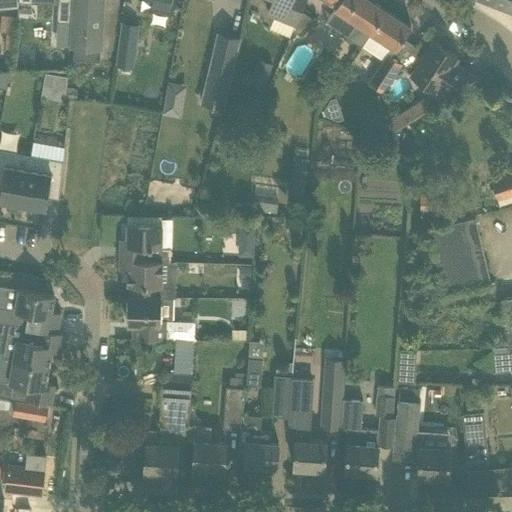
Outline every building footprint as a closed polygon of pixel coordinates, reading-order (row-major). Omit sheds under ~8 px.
[(6,0),(4,31),(15,32),(17,0),(6,0)] [(58,0),(58,3),(57,20),(70,21),(71,0),(58,0)] [(71,0),(70,21),(70,33),(69,47),(102,49),(104,0),(71,0)] [(146,0),(143,18),(169,24),(174,0),(173,0),(146,0)] [(301,10),(304,0),(272,0),(267,13),(294,25),(301,10)] [(362,46),(386,10),(370,0),(321,0),(334,8),(325,22),(362,46)] [(511,0),(482,0),(511,11),(511,0)] [(386,10),(362,46),(383,60),(369,81),(384,91),(403,63),(391,55),(411,26),(386,10)] [(274,16),(270,27),(288,35),(293,25),(274,16)] [(121,22),(115,63),(134,65),(140,24),(121,22)] [(218,34),(202,101),(222,106),(238,39),(218,34)] [(458,57),(432,40),(410,74),(435,91),(437,88),(449,96),(478,77),(455,62),(458,57)] [(0,69),(0,85),(6,87),(9,71),(0,69)] [(47,72),(45,82),(66,86),(68,76),(47,72)] [(168,79),(161,112),(180,116),(186,83),(168,79)] [(21,208),(31,154),(0,148),(0,187),(1,188),(0,192),(0,199),(7,200),(6,206),(21,208)] [(63,160),(31,154),(21,208),(36,211),(37,206),(45,207),(47,196),(59,198),(63,160)] [(294,156),(291,182),(305,183),(308,158),(294,156)] [(364,172),(374,173),(375,165),(365,164),(364,172)] [(498,200),(511,194),(511,172),(491,179),(498,200)] [(445,215),(445,191),(420,192),(421,216),(445,215)] [(252,208),(276,211),(278,199),(253,196),(252,208)] [(491,281),(475,215),(430,225),(444,291),(491,281)] [(0,223),(0,239),(25,242),(26,225),(0,223)] [(162,247),(163,225),(127,224),(127,238),(121,238),(120,259),(172,261),(172,248),(162,247)] [(240,234),(246,240),(255,240),(255,225),(240,225),(240,234)] [(130,285),(130,295),(170,297),(171,285),(163,285),(163,262),(172,262),(172,261),(120,259),(120,270),(129,270),(128,285),(130,285)] [(251,265),(240,264),(239,277),(250,278),(251,265)] [(0,306),(0,321),(57,332),(61,312),(51,310),(54,294),(18,288),(15,309),(0,306)] [(173,297),(170,297),(128,295),(127,313),(134,313),(133,337),(165,337),(165,320),(173,320),(173,297)] [(511,297),(503,298),(507,346),(507,350),(511,350),(511,297)] [(406,318),(430,312),(427,298),(403,303),(406,318)] [(64,333),(57,332),(0,321),(0,340),(0,357),(13,360),(48,366),(51,351),(61,352),(64,333)] [(192,366),(195,340),(177,340),(175,365),(192,366)] [(511,350),(507,350),(507,346),(492,347),(494,371),(511,369),(511,350)] [(400,348),(398,381),(415,382),(417,349),(400,348)] [(0,380),(13,383),(10,396),(51,404),(55,384),(46,382),(48,366),(13,360),(0,357),(0,380)] [(262,358),(248,357),(246,384),(261,385),(262,358)] [(179,434),(187,434),(188,425),(189,425),(192,389),(191,388),(192,372),(164,370),(162,386),(161,386),(158,434),(160,434),(160,444),(146,443),(144,472),(176,474),(179,434)] [(223,428),(240,429),(241,414),(244,374),(235,374),(235,378),(229,377),(229,386),(225,386),(223,428)] [(271,415),(289,416),(290,416),(293,376),(274,374),(271,415)] [(324,469),(326,441),(308,440),(309,426),(310,426),(313,381),(302,380),(302,376),(293,376),(290,416),(289,416),(288,425),(297,426),(296,439),(295,439),(293,467),(324,469)] [(394,386),(378,385),(376,414),(379,414),(391,415),(394,386)] [(323,386),(320,426),(340,428),(342,399),(343,388),(323,386)] [(393,459),(419,460),(418,475),(448,477),(450,447),(415,444),(418,400),(419,389),(399,387),(394,445),(393,459)] [(376,472),(378,444),(378,429),(361,428),(362,400),(342,399),(340,428),(348,428),(347,443),(345,470),(376,472)] [(27,415),(29,403),(15,401),(13,413),(27,415)] [(467,464),(488,462),(483,410),(462,412),(467,464)] [(241,414),(240,429),(239,441),(246,442),(244,463),(277,466),(279,442),(268,442),(269,430),(260,429),(261,415),(241,414)] [(196,440),(195,440),(193,467),(224,469),(226,442),(210,441),(211,426),(189,425),(188,425),(187,434),(196,435),(196,440)] [(511,467),(503,469),(505,493),(511,493),(511,467)]
